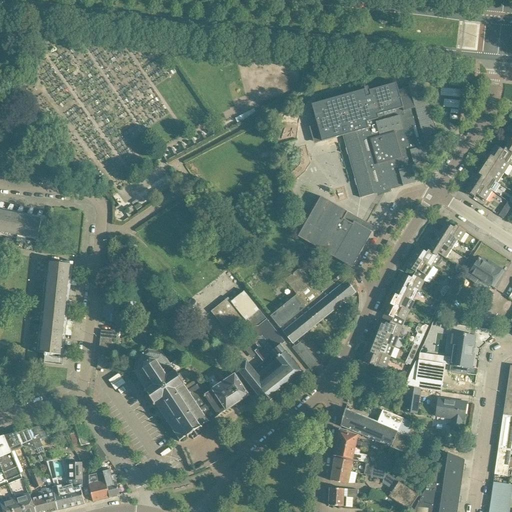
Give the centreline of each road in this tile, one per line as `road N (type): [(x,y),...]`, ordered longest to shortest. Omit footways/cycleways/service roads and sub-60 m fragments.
road 1 (tertiary): [(15,0),(496,58)]
road 2 (residential): [(0,421),(82,395),(100,228),(99,209),(80,191),(0,183)]
road 3 (tertiary): [(500,20),(301,0)]
road 4 (unclassified): [(196,511),(324,390)]
road 5 (unclassified): [(476,511),(494,366),(499,354),(511,351)]
road 6 (unclassified): [(436,192),(487,113),(496,58)]
road 7 (unclassified): [(373,291),(362,271),(402,201),(436,192)]
road 8 (unclassified): [(142,510),(143,482),(88,404)]
road 9 (unclassified): [(317,511),(332,416),(324,390)]
